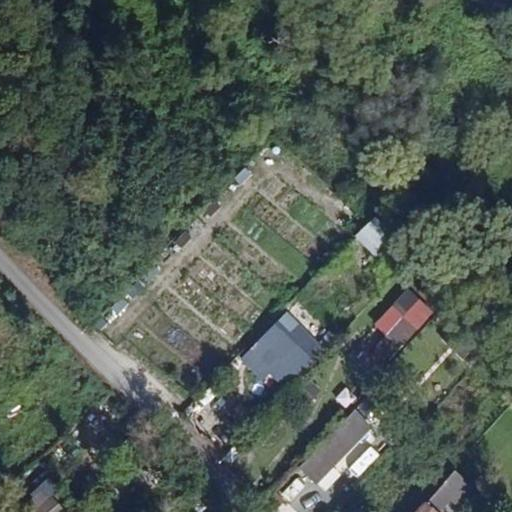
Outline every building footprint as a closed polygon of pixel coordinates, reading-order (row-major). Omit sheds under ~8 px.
[(356,235),(376,257),(397,237),(377,215),(356,235)] [(371,350),(383,361),(424,316),(412,305),(371,350)] [(442,336),(459,360),(488,340),(471,316),(442,336)] [(267,337),(298,368),(317,349),(286,318),(267,337)] [(132,445),(142,435),(132,425),(122,434),(132,445)] [(334,430),(313,453),(325,465),(346,441),(334,430)] [(110,485),(124,503),(146,483),(133,468),(110,485)] [(296,511),(301,511),(318,498),(300,477),(280,494),(296,511)] [(146,483),(124,503),(127,508),(151,489),(146,483)] [(444,483),(418,511),(440,511),(456,495),(444,483)] [(34,511),(58,511),(47,500),(34,511)]
